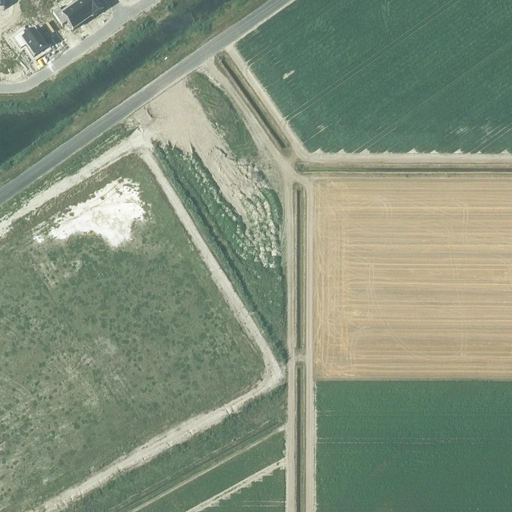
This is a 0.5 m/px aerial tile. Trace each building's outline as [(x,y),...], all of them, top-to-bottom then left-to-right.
[(72,0),(74,3),(69,6),(82,24),(91,17),(91,18),(92,18),(79,0),(72,0)] [(79,0),(92,18),(101,11),(95,2),(98,0),(79,0)] [(58,9),(52,13),(62,26),(66,22),(72,31),(82,24),(69,6),(60,12),(58,9)] [(22,32),(12,39),(20,50),(25,46),(34,58),(46,49),(33,31),(26,37),(22,32)] [(12,64),(12,50),(3,50),(3,56),(0,56),(0,72),(4,73),(4,64),(12,64)] [(173,138),(173,152),(203,152),(203,138),(173,138)]
